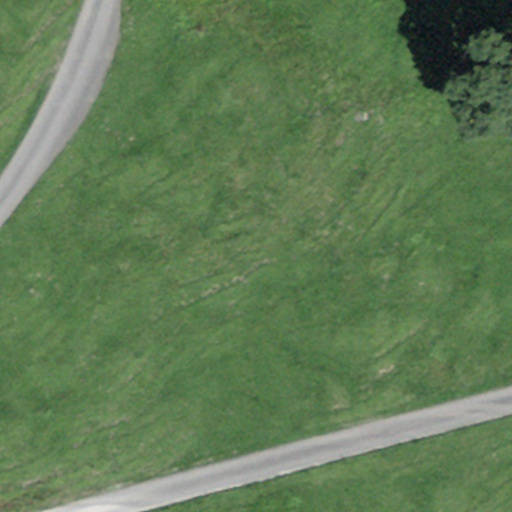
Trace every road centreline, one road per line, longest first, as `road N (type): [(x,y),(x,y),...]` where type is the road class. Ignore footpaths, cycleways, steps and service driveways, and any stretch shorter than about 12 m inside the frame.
road 1 (unclassified): [(90,511),(511,398)]
road 2 (unclassified): [(97,0),(47,129),(0,199)]
